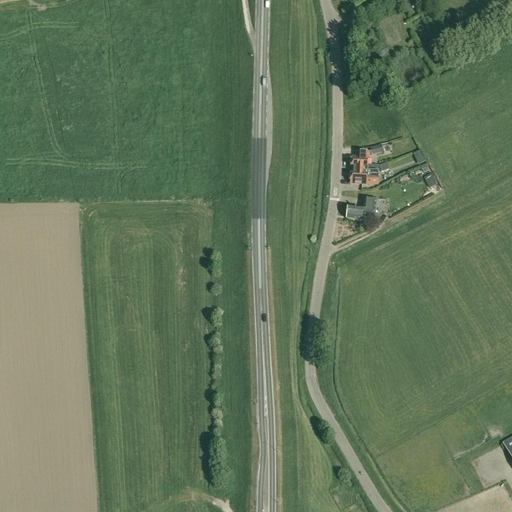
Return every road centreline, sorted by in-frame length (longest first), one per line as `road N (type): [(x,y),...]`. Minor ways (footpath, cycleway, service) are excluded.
road 1 (unclassified): [(384,511),(326,416),(310,373),(309,329),(335,169),(328,15)]
road 2 (primary): [(266,511),(258,209),(263,0)]
